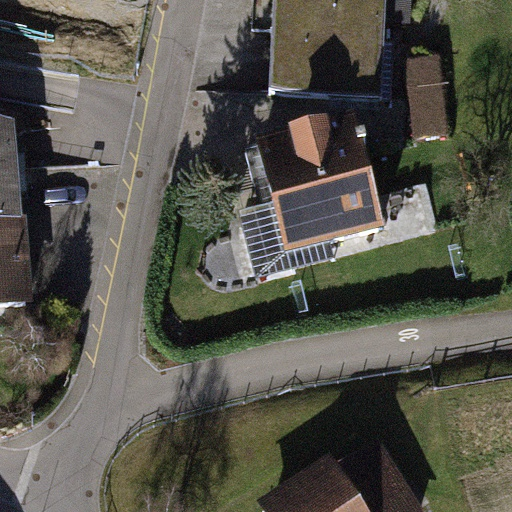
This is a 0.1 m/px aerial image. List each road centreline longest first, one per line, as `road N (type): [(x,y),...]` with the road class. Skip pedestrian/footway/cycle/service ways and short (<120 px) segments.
road 1 (residential): [(58,471),(108,403),(191,0)]
road 2 (track): [(108,403),(431,336),(511,329)]
